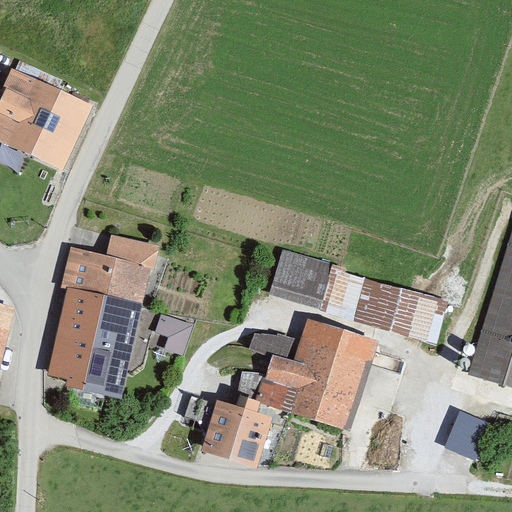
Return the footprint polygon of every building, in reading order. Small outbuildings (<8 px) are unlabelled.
[(79,110),(1,73),(0,74),(0,155),(46,178),(79,110)] [(511,221),(463,378),(511,393),(511,221)] [(149,251),(102,241),(98,259),(63,252),(53,296),(60,297),(42,381),(60,385),(58,392),(110,403),(135,287),(141,288),(149,251)] [(327,267),(274,253),(261,301),(314,315),(327,267)] [(450,294),(364,276),(354,321),(440,339),(450,294)] [(148,337),(161,341),(157,355),(175,360),(184,328),(153,320),(148,337)] [(334,438),(366,345),(299,323),(285,365),(265,358),(256,385),(288,396),(280,420),(334,438)] [(269,356),(278,342),(257,330),(249,344),(269,356)] [(247,419),(250,408),(228,401),(224,412),(208,406),(191,457),(242,473),(259,423),(247,419)] [(478,455),(489,416),(459,407),(448,446),(478,455)]
